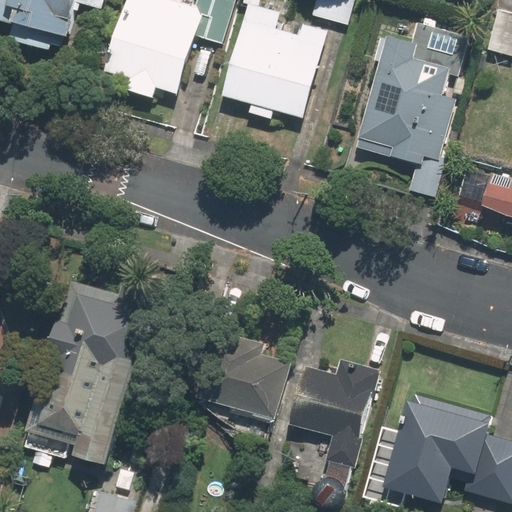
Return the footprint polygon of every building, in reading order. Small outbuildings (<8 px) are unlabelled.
[(86,0),(0,0),(0,2),(0,18),(19,23),(15,41),(56,51),(57,44),(69,47),(72,36),(77,37),(86,0)] [(209,10),(175,0),(133,0),(111,72),(135,79),(132,90),(160,99),(163,89),(183,95),(209,10)] [(319,0),(315,13),(356,27),(364,0),(319,0)] [(254,3),(228,96),(308,117),(331,30),(309,24),(307,35),(284,29),(288,13),(254,3)] [(511,10),(504,8),(495,51),(511,55),(511,10)] [(425,44),(395,36),(365,149),(430,167),(432,159),(445,163),(463,99),(449,95),(457,67),(422,57),(425,44)] [(511,177),(499,174),(489,208),(511,214),(511,177)] [(82,454),(116,464),(166,296),(130,285),(127,295),(75,280),(55,349),(65,352),(44,424),(88,437),(82,454)] [(283,421),(298,362),(270,355),(273,343),(222,330),(204,401),(283,421)] [(362,469),(389,370),(347,359),(343,373),(311,365),(295,427),(337,438),(327,479),(321,483),(318,489),(317,497),(319,503),(326,509),(336,510),(343,507),(350,502),(351,493),(352,491),(358,469),(362,469)] [(502,417),(420,393),(393,483),(454,501),(458,487),(511,503),(511,438),(497,434),(502,417)] [(137,511),(140,500),(104,490),(98,511),(137,511)]
